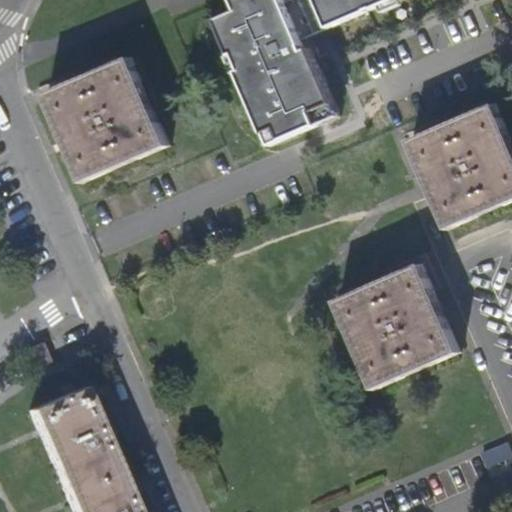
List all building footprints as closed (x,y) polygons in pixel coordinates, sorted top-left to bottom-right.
[(296,0),(288,4),(286,0),(237,0),(242,12),(219,22),(273,148),(342,118),(318,62),(322,60),(313,38),(333,30),(402,0),(296,0)] [(134,58),(50,95),(68,137),(86,181),(171,144),(134,58)] [(511,201),(511,138),(497,105),(414,143),(432,184),(451,228),(511,201)] [(379,388),(462,351),(444,310),(423,265),(341,303),(379,388)] [(54,362),(45,343),(24,353),(32,373),(54,362)] [(97,414),(87,389),(33,413),(75,511),(139,511),(125,478),(97,414)]
